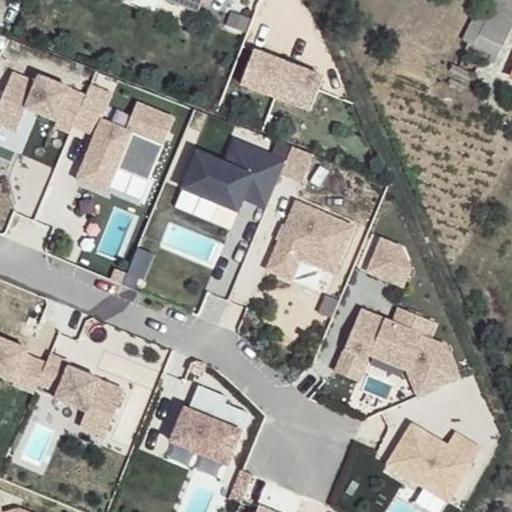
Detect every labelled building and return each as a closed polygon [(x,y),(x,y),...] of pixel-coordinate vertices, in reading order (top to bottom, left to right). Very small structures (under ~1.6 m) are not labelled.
[(168,0),(198,12),(202,0),(168,0)] [(265,0),(236,0),(233,8),(258,18),(265,0)] [(496,60),(502,47),(511,25),(511,0),(496,0),(487,19),(476,13),(463,40),(474,45),(471,50),(496,60)] [(263,91),(276,57),(242,44),(229,78),(263,91)] [(263,91),(298,104),(311,70),(276,57),(263,91)] [(12,72),(0,102),(0,123),(17,130),(26,107),(57,119),(54,125),(70,132),(73,124),(85,94),(39,75),(36,82),(12,72)] [(85,94),(73,124),(95,133),(76,178),(107,190),(116,167),(148,179),(174,116),(137,101),(126,128),(101,118),(111,92),(90,83),(85,94)] [(225,160),(198,149),(183,185),(238,208),(243,194),(267,204),(280,172),(285,158),(234,137),(225,160)] [(285,158),(280,172),(303,181),(313,153),(291,144),(285,158)] [(292,206),(264,275),(289,285),(298,263),(332,277),(351,230),(292,206)] [(381,237),(368,270),(404,285),(411,267),(401,246),(381,237)] [(122,284),(126,274),(115,270),(111,279),(122,284)] [(392,319),(360,306),(343,346),(366,356),(368,351),(406,367),(418,394),(460,376),(444,341),(428,334),(435,319),(398,304),(392,319)] [(0,337),(0,373),(15,380),(14,383),(35,391),(39,382),(47,362),(26,353),(28,349),(0,337)] [(366,356),(343,346),(334,367),(358,377),(366,356)] [(51,352),(39,382),(59,390),(57,397),(87,409),(81,424),(106,434),(125,388),(69,366),(71,361),(51,352)] [(187,402),(174,436),(231,459),(252,407),(228,398),(230,392),(201,380),(192,404),(187,402)] [(451,494),(480,447),(453,431),(446,444),(411,423),(390,457),(451,494)] [(231,496),(241,501),(253,471),(243,467),(231,496)] [(281,511),(260,503),(256,511),(281,511)]
